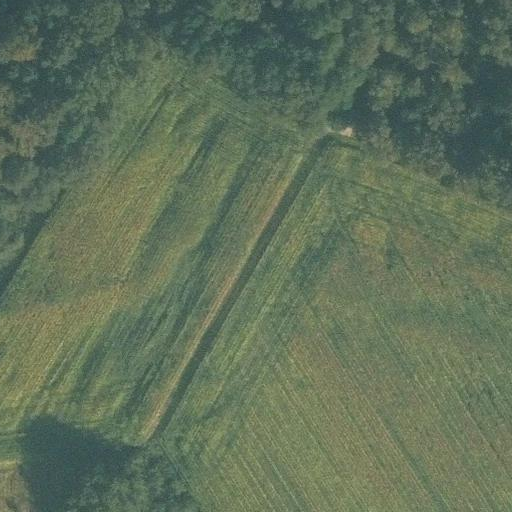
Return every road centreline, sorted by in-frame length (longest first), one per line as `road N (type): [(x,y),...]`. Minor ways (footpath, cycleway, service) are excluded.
road 1 (track): [(328,117),(146,460),(0,471)]
road 2 (track): [(131,0),(239,77),(511,197)]
